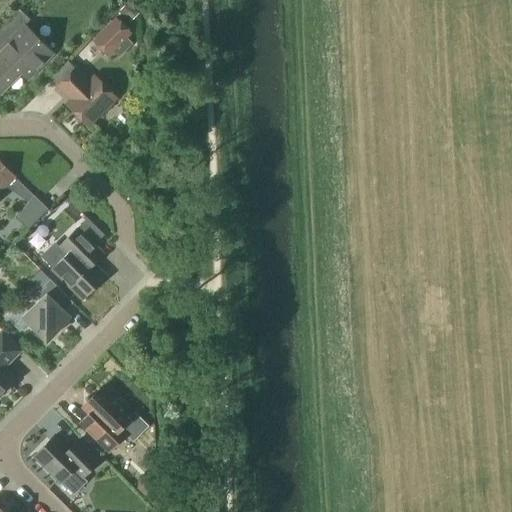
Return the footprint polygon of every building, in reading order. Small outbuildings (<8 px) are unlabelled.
[(130,23),(139,14),(128,3),(118,12),(130,23)] [(26,80),(52,55),(46,49),(46,45),(39,37),(34,37),(23,26),(29,21),(18,10),(0,27),(0,93),(20,74),(26,80)] [(118,59),(132,44),(127,39),(132,33),(116,18),(92,42),(108,58),(113,53),(118,59)] [(89,81),(75,67),(55,87),(69,101),(65,105),(87,127),(116,98),(94,76),(89,81)] [(0,192),(15,177),(0,162),(0,196),(0,195),(0,192)] [(28,230),(48,209),(33,195),(16,220),(28,230)] [(82,300),(105,278),(84,257),(104,235),(87,218),(56,248),(64,256),(51,269),(82,300)] [(45,342),(63,324),(63,312),(72,303),(49,280),(35,295),(40,300),(22,318),(45,342)] [(22,351),(1,330),(0,330),(0,394),(4,395),(10,389),(9,384),(15,378),(6,368),(22,351)] [(111,397),(102,388),(82,408),(88,414),(77,425),(108,455),(129,433),(123,427),(132,418),(123,408),(125,407),(113,395),(111,397)] [(67,450),(54,436),(33,457),(60,483),(71,473),(80,482),(101,461),(78,439),(67,450)] [(156,508),(157,480),(148,473),(137,478),(137,489),(156,508)]
